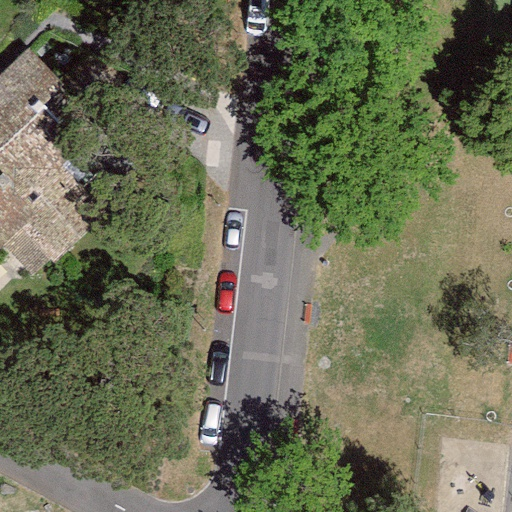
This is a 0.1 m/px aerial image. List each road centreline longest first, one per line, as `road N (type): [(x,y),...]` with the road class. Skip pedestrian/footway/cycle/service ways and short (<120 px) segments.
road 1 (residential): [(292,0),(240,511)]
road 2 (residential): [(138,511),(0,431)]
